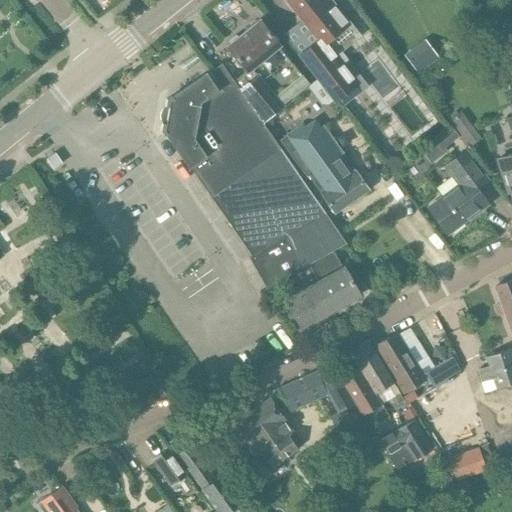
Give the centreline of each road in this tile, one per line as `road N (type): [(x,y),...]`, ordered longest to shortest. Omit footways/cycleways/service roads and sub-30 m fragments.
road 1 (residential): [(0,478),(355,330),(511,252)]
road 2 (tertiary): [(0,145),(97,66)]
